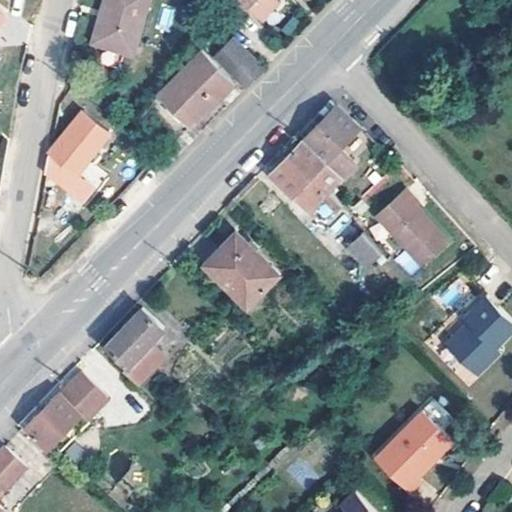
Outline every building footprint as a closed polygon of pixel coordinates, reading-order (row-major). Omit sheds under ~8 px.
[(151,0),(106,0),(104,10),(108,12),(100,43),(136,53),(151,0)] [(232,0),(242,9),(250,0),(232,0)] [(276,0),(250,0),(242,9),(260,25),(280,3),(276,0)] [(227,64),(244,46),(234,37),(217,54),(227,64)] [(244,46),(227,64),(238,75),(247,83),(265,66),(244,46)] [(214,58),(203,48),(161,91),(171,102),(185,115),(193,123),(213,101),(234,79),(214,58)] [(305,137),(337,168),(350,154),(369,133),(338,103),(324,118),(305,137)] [(111,130),(83,109),(51,149),(70,165),(57,180),(83,201),(96,186),(78,170),(111,130)] [(345,175),(337,168),(305,137),(286,157),(273,170),(315,212),(330,215),(344,202),(331,188),(345,175)] [(350,154),(337,168),(345,175),(358,161),(350,154)] [(421,202),(408,188),(380,214),(423,261),(450,239),(418,204),(421,202)] [(277,271),(235,229),(203,262),(245,304),(277,271)] [(382,250),(363,229),(348,243),(367,263),(382,250)] [(405,250),(394,258),(407,275),(418,267),(405,250)] [(510,324),(483,297),(460,319),(466,324),(445,346),(471,372),(488,355),(484,351),(510,324)] [(162,326),(141,305),(124,322),(105,342),(127,364),(122,368),(134,381),(161,352),(149,341),(162,326)] [(107,395),(80,368),(61,386),(24,423),(45,444),(80,409),(86,414),(107,395)] [(454,442),(424,410),(375,457),(409,492),(422,480),(419,476),(454,442)] [(103,431),(86,415),(75,426),(92,442),(103,431)] [(195,431),(190,425),(184,431),(189,437),(195,431)] [(0,488),(24,461),(3,442),(0,445),(0,511),(1,511),(4,509),(0,504),(0,488)] [(159,470),(154,466),(149,471),(153,476),(159,470)] [(370,511),(348,490),(330,509),(332,511),(370,511)]
